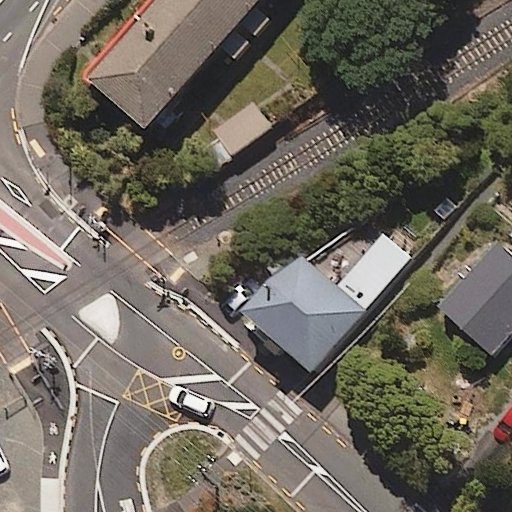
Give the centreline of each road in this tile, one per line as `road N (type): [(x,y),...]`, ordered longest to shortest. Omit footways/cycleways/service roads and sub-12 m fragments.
road 1 (residential): [(149,343),(270,421),(366,511)]
road 2 (residential): [(0,219),(149,343)]
road 3 (residential): [(149,343),(117,394),(100,469),(100,511)]
